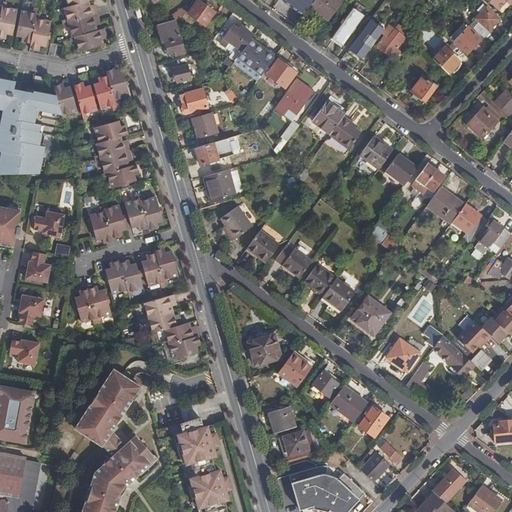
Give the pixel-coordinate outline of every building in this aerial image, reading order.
[(63,22),(97,13),(95,6),(90,7),(89,4),(88,0),(85,0),(68,5),(63,6),(63,8),(66,18),(62,19),(63,22)] [(215,12),(198,0),(197,0),(188,13),(205,26),(215,12)] [(309,0),(285,0),(284,2),(299,14),(309,0)] [(342,0),(341,0),(314,0),(309,6),(328,20),(342,0)] [(505,13),(511,5),(511,0),(497,0),(495,3),(505,13)] [(12,33),(14,26),(15,20),(17,9),(16,8),(6,6),(6,2),(3,1),(2,6),(0,15),(0,36),(4,37),(5,37),(7,32),(12,33)] [(24,41),(30,42),(36,13),(37,8),(33,7),(32,12),(22,10),(21,10),(18,21),(17,27),(16,34),(21,35),(21,40),(24,41)] [(174,20),(175,20),(182,18),(186,12),(183,7),(171,15),(174,20)] [(332,37),(343,45),(364,15),(353,7),(332,37)] [(488,7),(470,25),(483,37),(500,18),(488,7)] [(30,42),(30,46),(39,48),(40,44),(45,44),(46,42),(50,24),(51,19),(39,17),(40,13),(36,13),(30,42)] [(71,36),(97,29),(95,23),(94,20),(99,19),(97,13),(63,22),(64,24),(64,26),(68,25),(71,36)] [(174,20),(157,25),(162,43),(165,43),(168,54),(175,52),(176,56),(185,54),(175,20),(174,20)] [(370,21),(348,52),(362,62),(383,30),(370,21)] [(481,39),(464,23),(450,39),(467,54),(481,39)] [(389,59),(398,66),(406,56),(397,49),(406,38),(403,36),(407,31),(398,24),(394,29),(388,37),(385,35),(377,45),(391,56),(389,59)] [(241,52),(254,35),(241,25),(238,29),(233,25),(219,43),(225,48),(229,43),(241,52)] [(388,37),(394,29),(390,25),(384,33),(385,35),(388,37)] [(104,29),(104,27),(97,29),(71,36),(69,36),(70,38),(70,40),(75,38),(79,49),(103,43),(102,37),(101,34),(105,32),(104,29)] [(257,80),(275,57),(256,43),(239,66),(257,80)] [(446,45),(433,59),(449,74),(461,60),(446,45)] [(223,63),(229,67),(235,60),(229,55),(223,63)] [(296,72),(278,59),(267,75),(285,87),(296,72)] [(187,65),(174,69),(177,83),(191,79),(187,65)] [(116,66),(107,68),(108,73),(117,102),(120,101),(118,97),(130,93),(123,69),(118,71),(116,66)] [(114,107),(118,106),(117,102),(108,73),(99,75),(99,80),(94,81),(96,88),(98,95),(101,106),(113,103),(114,107)] [(44,75),(36,74),(35,81),(43,82),(44,75)] [(0,107),(3,108),(0,122),(0,149),(2,150),(0,158),(0,172),(40,171),(45,143),(40,142),(44,122),(35,120),(37,107),(63,112),(57,92),(33,89),(33,91),(21,89),(22,81),(0,76),(0,107)] [(270,77),(265,83),(278,92),(282,86),(270,77)] [(425,102),(437,86),(431,82),(430,84),(421,78),(411,91),(425,102)] [(313,91),(296,79),(274,108),(284,115),(288,110),(295,115),(313,91)] [(83,80),(74,82),(84,117),(87,115),(86,111),(98,107),(94,96),(92,89),(90,82),(84,84),(83,80)] [(64,82),(54,85),(57,92),(63,112),(64,118),(67,117),(67,113),(78,110),(71,85),(65,87),(64,82)] [(203,88),(184,94),(186,103),(185,104),(185,105),(185,106),(184,106),(184,107),(185,109),(186,110),(187,111),(190,112),(190,113),(208,108),(203,88)] [(225,92),(232,102),(237,99),(230,89),(225,92)] [(495,101),(483,90),(478,96),(503,120),(508,115),(494,102),(495,101)] [(511,94),(507,90),(495,101),(494,102),(508,115),(511,110),(511,94)] [(312,122),(329,135),(343,116),(336,110),(337,108),(327,101),(312,122)] [(343,116),(346,112),(338,106),(337,108),(336,110),(343,116)] [(498,121),(483,107),(466,125),(481,139),(498,121)] [(288,110),(284,115),(291,121),(295,115),(288,110)] [(212,112),(191,118),(198,139),(218,133),(212,112)] [(343,116),(329,135),(349,149),(361,132),(352,125),(353,123),(343,116)] [(121,134),(128,132),(127,127),(126,123),(121,124),(119,119),(95,126),(98,137),(93,138),(94,142),(98,141),(121,134)] [(283,138),(288,141),(299,126),(293,122),(282,137),(283,138)] [(511,128),(503,141),(510,146),(511,144),(511,128)] [(260,139),(264,136),(259,129),(254,130),(260,139)] [(98,156),(130,147),(128,141),(124,142),(123,138),(121,134),(98,141),(100,152),(97,153),(98,156)] [(266,150),(271,147),(264,136),(260,139),(258,140),(266,150)] [(360,156),(378,169),(393,149),(374,136),(360,156)] [(274,150),(277,155),(288,141),(283,138),(274,150)] [(214,142),(195,147),(200,165),(219,160),(214,142)] [(106,170),(129,163),(129,159),(128,155),(132,154),(132,151),(131,149),(130,147),(98,156),(98,159),(102,158),(106,170)] [(385,171),(404,185),(417,167),(399,153),(385,171)] [(139,171),(136,161),(129,163),(106,170),(103,171),(104,174),(108,173),(112,183),(135,177),(134,172),(139,171)] [(224,171),(229,169),(236,167),(234,161),(222,164),(224,171)] [(443,174),(427,163),(424,167),(416,178),(423,184),(424,184),(432,190),(443,174)] [(202,177),(211,202),(223,199),(222,197),(236,193),(229,169),(224,171),(202,177)] [(423,184),(416,178),(412,183),(420,188),(423,184)] [(441,186),(426,206),(450,223),(452,221),(464,204),(465,204),(441,186)] [(140,193),(140,190),(136,191),(137,196),(126,200),(129,211),(131,218),(132,224),(139,223),(140,226),(149,224),(140,193)] [(144,192),(140,193),(149,224),(150,227),(159,224),(158,220),(163,218),(156,194),(145,197),(144,192)] [(415,195),(408,205),(414,209),(421,200),(415,195)] [(107,200),(103,201),(104,204),(112,234),(122,232),(121,227),(127,226),(125,219),(123,212),(120,202),(108,205),(107,200)] [(104,239),(113,236),(112,234),(104,204),(100,205),(101,209),(91,213),(97,235),(103,234),(104,239)] [(241,204),(237,206),(252,227),(255,224),(241,204)] [(485,220),(464,204),(452,221),(462,229),(459,233),(470,241),(485,220)] [(0,239),(1,240),(15,243),(17,233),(21,234),(22,226),(19,225),(22,209),(9,207),(9,208),(7,208),(0,206),(0,239)] [(252,227),(237,206),(221,217),(228,227),(236,238),(252,227)] [(35,216),(33,229),(42,231),(41,233),(46,234),(59,236),(63,214),(59,214),(46,211),(44,218),(35,216)] [(501,247),(511,233),(504,227),(502,230),(497,226),(499,223),(491,217),(485,225),(489,228),(474,248),(484,255),(489,248),(494,241),(501,247)] [(450,223),(449,225),(459,233),(462,229),(452,221),(450,223)] [(379,222),(370,234),(380,242),(389,230),(379,222)] [(233,240),(236,238),(228,227),(225,229),(233,240)] [(260,230),(246,248),(266,262),(280,244),(260,230)] [(385,247),(392,252),(397,247),(389,241),(385,247)] [(496,253),(501,247),(494,241),(489,248),(496,253)] [(292,251),(294,248),(287,242),(285,246),(292,251)] [(55,251),(69,253),(70,245),(56,243),(55,251)] [(165,245),(155,247),(156,250),(165,281),(168,280),(167,275),(178,272),(171,248),(166,249),(165,245)] [(274,259),(299,277),(311,261),(294,248),(292,251),(285,246),(274,259)] [(148,257),(142,259),(144,266),(146,273),(149,283),(161,280),(162,284),(166,284),(165,281),(156,250),(146,253),(148,257)] [(27,266),(24,278),(46,283),(47,278),(50,265),(43,264),(45,254),(32,252),(30,261),(28,261),(27,266)] [(105,267),(109,280),(112,291),(123,287),(125,293),(128,292),(120,260),(119,257),(109,260),(110,265),(105,267)] [(128,292),(129,294),(133,293),(131,288),(143,285),(140,275),(138,268),(136,261),(130,262),(129,257),(120,260),(128,292)] [(497,260),(493,258),(484,271),(488,273),(497,260)] [(502,274),(510,279),(511,279),(511,278),(511,261),(507,258),(503,265),(497,260),(488,273),(497,280),(502,274)] [(304,281),(324,295),(336,278),(317,264),(304,281)] [(144,266),(138,268),(140,275),(146,273),(144,266)] [(419,266),(416,270),(428,279),(433,283),(437,278),(419,266)] [(324,295),(322,297),(341,311),(355,292),(336,278),(324,295)] [(510,279),(499,280),(511,291),(511,279),(510,279)] [(97,284),(88,286),(98,320),(101,319),(99,314),(111,311),(104,286),(98,288),(97,284)] [(98,320),(88,286),(79,289),(80,293),(74,295),(81,319),(92,316),(94,321),(98,320)] [(174,296),(173,292),(168,293),(150,299),(139,302),(140,305),(145,304),(148,315),(172,309),(171,305),(170,301),(175,300),(174,296)] [(20,313),(18,322),(21,323),(31,325),(33,315),(40,317),(43,299),(29,296),(22,295),(18,312),(20,313)] [(374,334),(390,313),(367,296),(352,318),(374,334)] [(173,310),(172,309),(148,315),(152,326),(147,328),(148,331),(165,327),(181,322),(179,316),(175,316),(174,313),(173,310)] [(491,317),(481,327),(498,343),(508,333),(511,336),(511,335),(511,317),(504,310),(494,320),(491,317)] [(164,343),(198,334),(196,327),(191,328),(190,325),(188,320),(181,322),(165,327),(167,337),(163,339),(164,343)] [(491,336),(474,320),(457,339),(471,352),(478,346),(482,341),(484,342),(491,336)] [(286,359),(278,330),(245,340),(253,368),(286,359)] [(434,347),(442,335),(436,330),(427,342),(434,347)] [(200,342),(198,334),(164,343),(164,346),(169,345),(172,355),(196,349),(195,344),(200,342)] [(475,365),(442,335),(434,347),(433,348),(464,377),(475,365)] [(407,372),(420,353),(400,339),(387,358),(407,372)] [(11,340),(9,353),(18,355),(17,362),(34,365),(38,343),(21,340),(20,342),(11,340)] [(312,367),(293,354),(282,369),(278,374),(297,388),(312,367)] [(423,361),(414,374),(422,380),(431,367),(423,361)] [(95,469),(90,486),(91,486),(86,501),(85,500),(81,511),(114,511),(120,495),(119,495),(120,489),(123,484),(125,485),(129,481),(150,463),(148,461),(154,456),(137,436),(134,439),(132,437),(129,440),(118,427),(115,424),(143,379),(132,372),(127,369),(125,367),(121,373),(112,367),(74,427),(102,444),(103,444),(105,446),(113,454),(95,469)] [(339,384),(323,371),(313,385),(329,397),(339,384)] [(414,374),(405,386),(413,392),(420,383),(422,380),(414,374)] [(420,383),(413,392),(423,400),(430,390),(420,383)] [(33,390),(0,384),(0,437),(26,442),(34,399),(32,398),(33,390)] [(368,403),(344,385),(330,404),(354,422),(368,403)] [(330,404),(328,407),(352,424),(354,422),(330,404)] [(298,429),(291,406),(266,414),(274,437),(298,429)] [(389,418),(374,406),(359,426),(375,437),(389,418)] [(184,421),(183,421),(186,431),(181,432),(176,433),(178,441),(173,442),(178,456),(181,455),(184,463),(185,463),(190,462),(193,475),(189,476),(187,476),(189,483),(185,485),(190,499),(193,498),(196,506),(197,506),(201,505),(203,511),(225,511),(222,501),(227,500),(224,490),(231,489),(229,483),(227,477),(221,478),(219,469),(214,470),(210,457),(214,456),(212,446),(218,445),(216,439),(214,432),(208,434),(206,425),(201,426),(198,417),(184,421)] [(511,418),(500,420),(501,423),(493,424),(494,442),(511,440),(511,418)] [(315,449),(308,428),(283,436),(289,457),(315,449)] [(402,457),(387,442),(381,449),(396,463),(402,457)] [(0,511),(23,511),(30,511),(39,463),(25,460),(25,457),(0,452),(0,511)] [(361,470),(373,482),(390,464),(377,452),(361,470)] [(190,462),(185,463),(189,476),(193,475),(190,462)] [(321,465),(312,468),(287,476),(297,511),(314,506),(314,508),(328,511),(329,510),(331,511),(346,511),(365,493),(344,473),(339,479),(336,477),(333,476),(329,475),(326,474),(328,466),(321,465)] [(432,491),(433,492),(445,503),(465,480),(452,469),(432,491)] [(491,511),(501,500),(481,485),(467,504),(478,511),(482,511),(484,510),(487,511),(491,511)] [(433,492),(414,511),(453,511),(454,511),(445,503),(433,492)]
